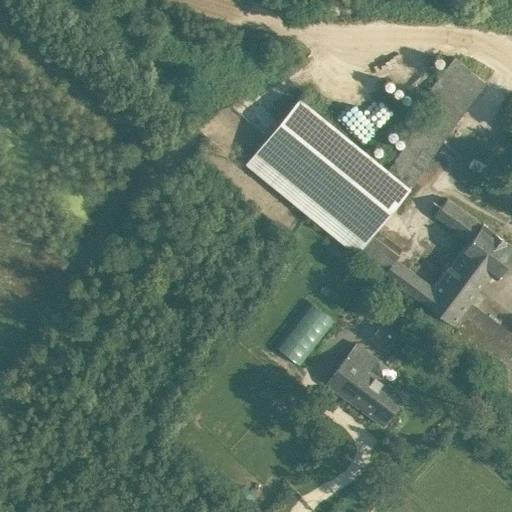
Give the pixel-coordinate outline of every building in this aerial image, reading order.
[(484,82),(454,58),(420,101),(430,108),(419,123),(441,139),(484,82)] [(408,187),(299,99),(246,164),(355,252),(371,233),(408,187)] [(481,223),(447,198),(434,215),(468,240),(469,240),(481,223)] [(468,240),(433,287),(394,259),(383,273),(431,308),(452,324),(469,302),(490,274),(495,278),(511,255),(511,245),(481,223),(469,240),(468,240)] [(398,253),(371,233),(355,252),(383,273),(394,259),(398,253)] [(298,363),(332,319),(308,300),(274,345),(298,363)] [(511,333),(469,302),(452,324),(431,308),(421,321),(447,341),(446,342),(494,377),(489,384),(511,402),(511,333)] [(390,314),(386,319),(393,325),(397,320),(390,314)] [(383,425),(404,396),(368,369),(376,358),(356,343),(327,383),(383,425)]
